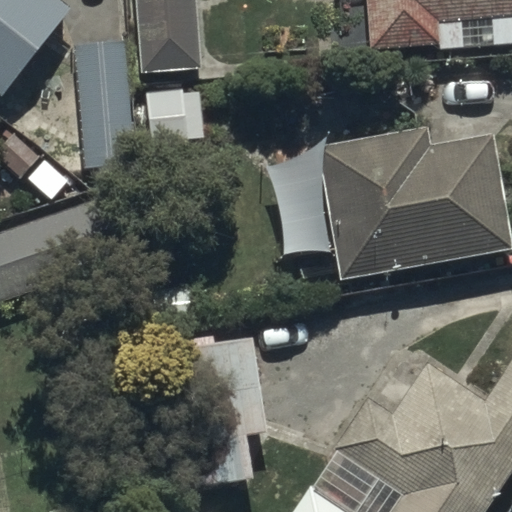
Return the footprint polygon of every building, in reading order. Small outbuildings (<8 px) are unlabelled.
[(0,0),(0,92),(2,94),(68,8),(58,0),(0,0)] [(203,77),(197,0),(138,0),(144,81),(203,77)] [(511,0),(368,0),(372,49),(443,44),(444,50),(511,45),(511,0)] [(128,38),(71,43),(80,169),(137,165),(128,38)] [(204,94),(144,98),(148,152),(208,148),(204,94)] [(70,179),(0,124),(0,167),(19,182),(22,178),(52,201),(70,179)] [(318,145),(342,280),(511,250),(491,136),(431,147),(427,125),(318,145)] [(112,196),(0,232),(0,305),(133,263),(112,196)] [(266,434),(251,338),(231,341),(229,330),(177,338),(200,486),(252,478),(245,437),(266,434)] [(481,511),(511,464),(511,361),(508,359),(483,399),(422,360),(390,412),(365,396),(333,448),(353,460),(320,511),(481,511)]
